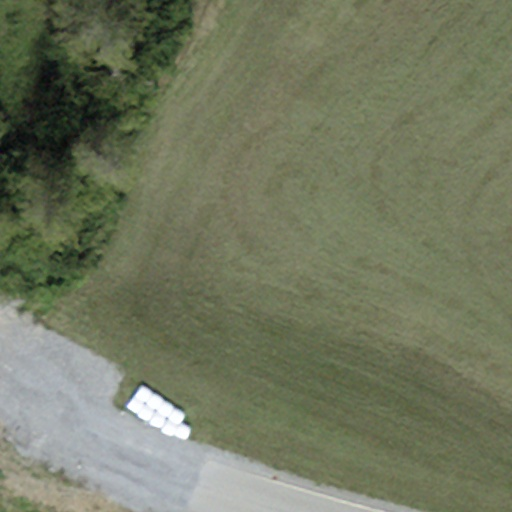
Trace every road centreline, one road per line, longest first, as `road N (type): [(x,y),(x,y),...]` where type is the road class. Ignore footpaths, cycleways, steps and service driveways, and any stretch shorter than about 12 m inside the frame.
road 1 (tertiary): [(0,351),(53,381),(208,438),(470,511)]
road 2 (track): [(53,381),(23,303),(0,270)]
